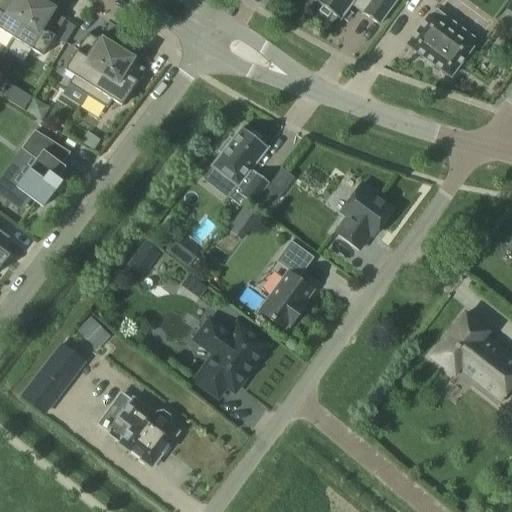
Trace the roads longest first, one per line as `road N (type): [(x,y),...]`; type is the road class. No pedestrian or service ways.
road 1 (residential): [(207,511),(474,143)]
road 2 (residential): [(0,323),(210,52)]
road 3 (residential): [(474,143),(311,94)]
